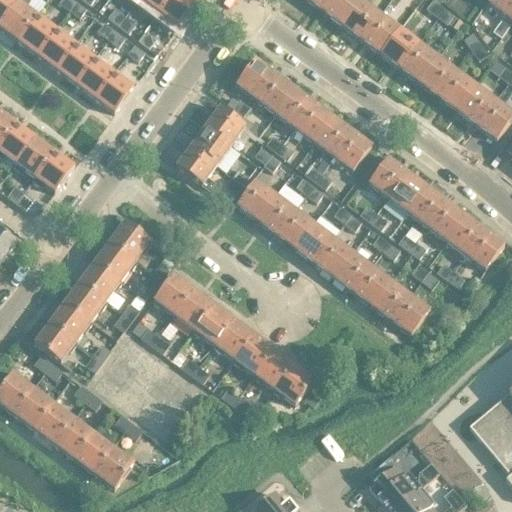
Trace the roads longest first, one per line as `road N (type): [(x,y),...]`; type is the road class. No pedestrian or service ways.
road 1 (residential): [(511,211),(238,4)]
road 2 (residential): [(289,306),(115,174)]
road 3 (residential): [(115,174),(238,4)]
